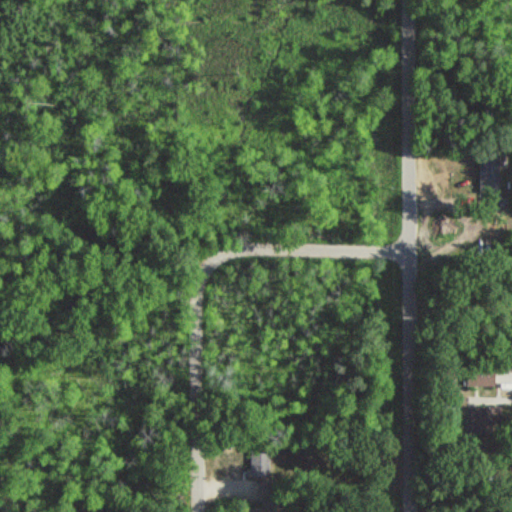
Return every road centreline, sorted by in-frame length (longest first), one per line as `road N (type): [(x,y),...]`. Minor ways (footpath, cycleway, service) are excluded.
road 1 (residential): [(410,511),(408,0)]
road 2 (residential): [(201,511),(201,286),(213,262)]
road 3 (residential): [(213,262),(252,246),(406,248)]
